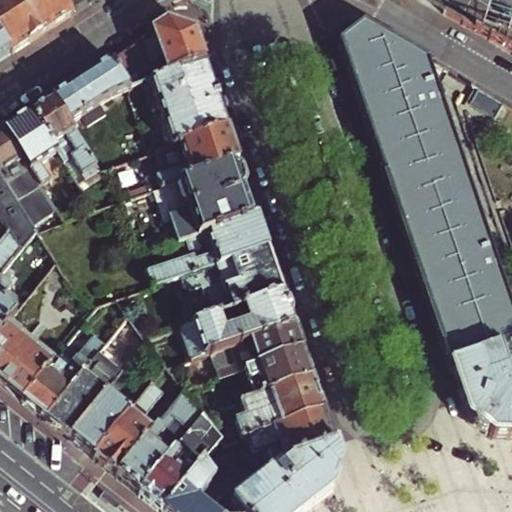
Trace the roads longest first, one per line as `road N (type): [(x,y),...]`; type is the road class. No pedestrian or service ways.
road 1 (residential): [(237,10),(248,92),(358,415),(385,426),(414,414),(417,387),(302,42),(279,0)]
road 2 (residential): [(153,0),(0,96)]
road 3 (residential): [(511,84),(357,0)]
